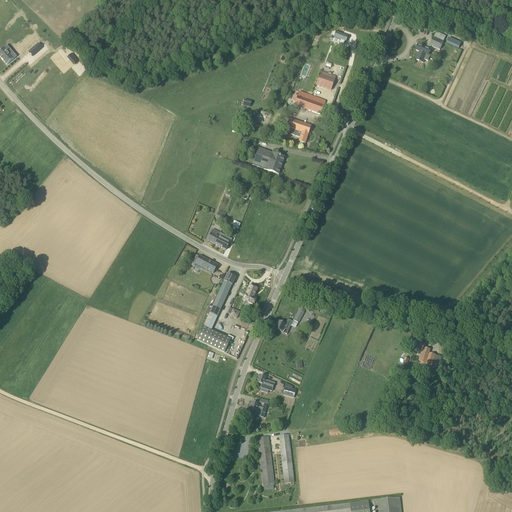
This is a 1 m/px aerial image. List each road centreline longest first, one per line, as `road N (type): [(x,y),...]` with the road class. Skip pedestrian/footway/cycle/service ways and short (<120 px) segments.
road 1 (unclassified): [(283,275),(234,264),(172,233),(83,169),(0,84)]
road 2 (tertiary): [(283,275),(411,0)]
road 3 (unclassified): [(511,353),(417,334),(280,284)]
road 4 (tertiary): [(215,511),(213,471),(280,284)]
road 5 (track): [(202,469),(0,392)]
